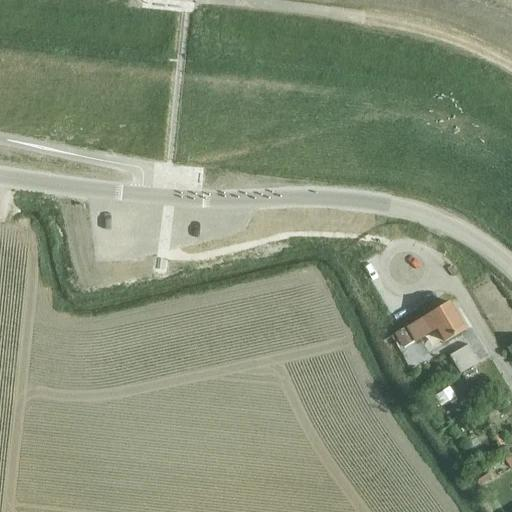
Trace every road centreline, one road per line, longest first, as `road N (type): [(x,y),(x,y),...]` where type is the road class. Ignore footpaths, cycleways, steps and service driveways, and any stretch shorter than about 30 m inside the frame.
road 1 (unclassified): [(511,275),(455,229),(405,207),(291,195),(167,196),(0,177)]
road 2 (residential): [(446,278),(424,250),(401,247),(388,258),(387,278),(407,293),(430,290)]
